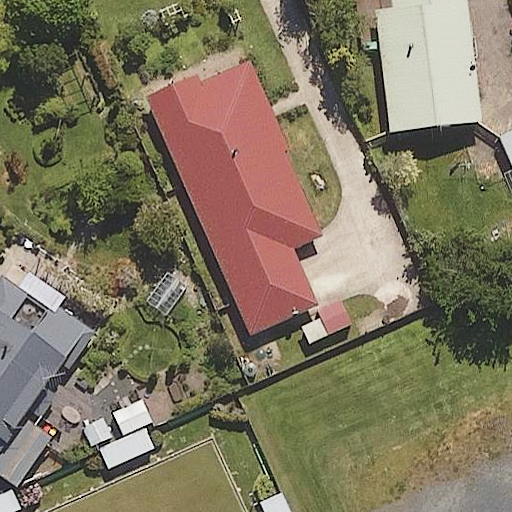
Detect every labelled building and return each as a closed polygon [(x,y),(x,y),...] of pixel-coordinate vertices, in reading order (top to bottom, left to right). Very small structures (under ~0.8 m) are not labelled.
[(478,114),(465,0),(353,0),(359,49),(380,47),(388,124),(478,114)] [(192,71),(145,91),(248,331),(314,302),(289,244),(321,230),(247,57),(196,79),(192,71)] [(511,127),(499,133),(511,163),(511,127)] [(15,280),(0,269),(0,472),(14,482),(50,429),(37,421),(59,388),(52,383),(64,365),(71,369),(97,332),(53,302),(61,292),(24,267),(15,280)] [(341,300),(297,319),(307,342),(351,324),(341,300)] [(124,434),(151,421),(147,412),(170,401),(158,376),(135,387),(141,399),(113,412),(124,434)]
